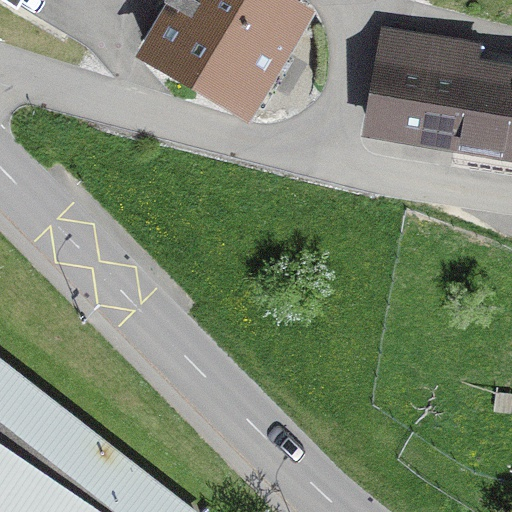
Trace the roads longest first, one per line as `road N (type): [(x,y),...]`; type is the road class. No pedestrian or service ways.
road 1 (tertiary): [(347,511),(0,168)]
road 2 (residential): [(511,36),(366,0)]
